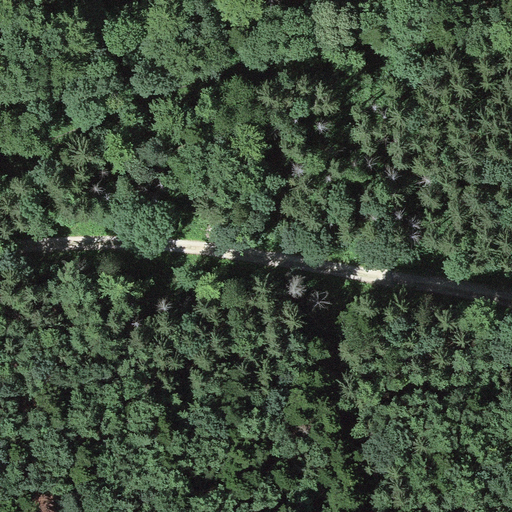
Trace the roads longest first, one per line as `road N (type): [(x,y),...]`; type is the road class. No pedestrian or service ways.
road 1 (track): [(0,161),(220,80),(511,33)]
road 2 (track): [(511,288),(424,270),(175,244),(0,248)]
